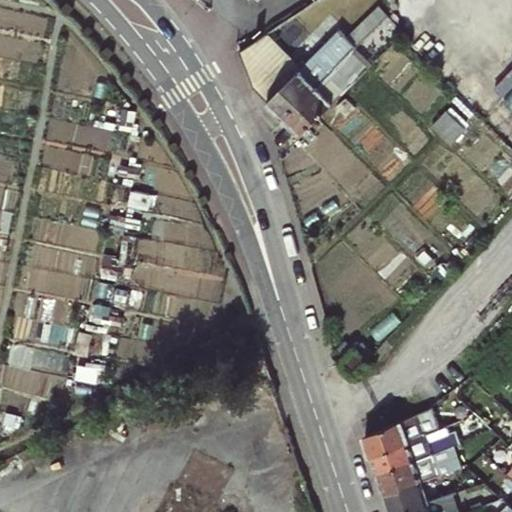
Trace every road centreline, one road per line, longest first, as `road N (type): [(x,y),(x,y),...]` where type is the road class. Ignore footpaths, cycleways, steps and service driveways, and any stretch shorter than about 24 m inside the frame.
road 1 (primary): [(98,0),(175,94),(277,295)]
road 2 (primary): [(277,295),(260,210),(229,128),(142,0)]
road 3 (primary): [(277,295),(347,511)]
